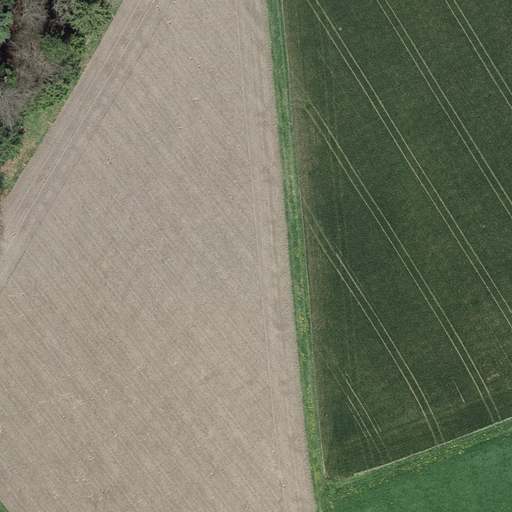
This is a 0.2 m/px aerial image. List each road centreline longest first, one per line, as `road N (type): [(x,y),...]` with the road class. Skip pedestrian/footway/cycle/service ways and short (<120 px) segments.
road 1 (track): [(278,0),(340,511)]
road 2 (track): [(0,185),(112,0)]
